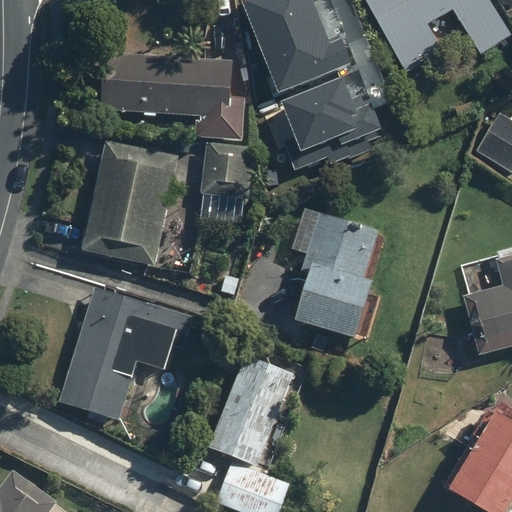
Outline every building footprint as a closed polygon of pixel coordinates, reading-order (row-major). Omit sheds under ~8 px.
[(245,0),(242,1),(272,94),(354,67),(345,38),(332,43),(318,1),(321,0),(245,0)] [(511,24),(497,0),(376,0),(419,70),(451,51),(438,29),(461,15),(488,61),(511,46),(511,24)] [(245,65),(115,52),(109,107),(209,117),(207,137),(254,141),(258,97),(242,96),(245,65)] [(280,144),(290,172),(328,158),(330,164),(373,149),(370,142),(385,136),(369,92),(350,99),(343,80),(282,102),(295,139),(280,144)] [(511,118),(494,108),(473,145),(511,168),(511,118)] [(186,154),(112,139),(89,255),(164,270),(186,154)] [(259,149),(211,145),(204,221),(252,225),(259,149)] [(387,224),(324,208),(308,277),(316,279),(305,323),(370,339),(385,280),(374,278),(387,224)] [(511,251),(459,267),(486,357),(511,349),(511,251)] [(201,315),(103,284),(65,407),(127,426),(147,363),(174,371),(182,347),(191,350),(201,315)] [(273,511),(288,475),(268,467),(307,370),(250,348),(212,444),(237,454),(220,501),(250,511),(273,511)] [(511,511),(511,416),(504,413),(489,442),(476,435),(451,484),(505,511),(511,511)] [(9,486),(0,479),(0,511),(76,511),(65,504),(67,500),(21,468),(9,486)]
